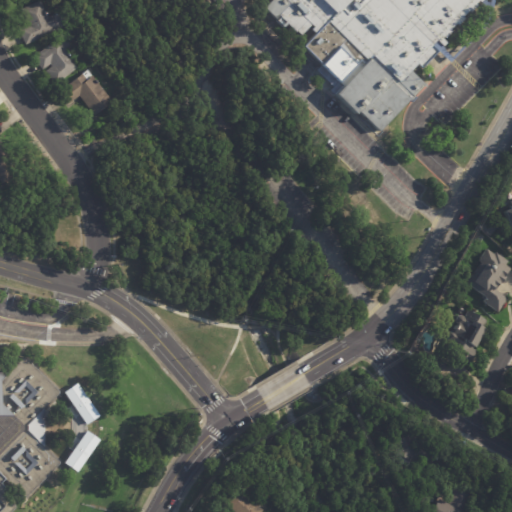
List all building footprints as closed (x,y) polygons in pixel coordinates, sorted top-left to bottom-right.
[(272,0),(264,8),(274,19),(277,16),(293,32),(295,30),(300,35),(310,25),(312,26),(310,29),(314,33),(301,46),(320,65),(315,71),(332,87),(327,89),(352,114),(356,111),(376,132),(423,84),(409,70),(415,64),(419,68),(436,50),(450,62),(491,18),(492,1),(492,0),(272,0)] [(44,2),(49,13),(51,13),(53,16),(51,17),(52,18),(66,12),(73,27),(58,34),(58,33),(29,46),(22,31),(32,27),(25,10),(44,2)] [(84,68),(60,86),(49,72),(56,68),(54,65),(46,71),(37,58),(62,39),(65,43),(71,39),(79,49),(74,53),(77,57),(76,58),(84,68)] [(84,99),(82,96),(73,102),(64,90),(92,70),(115,102),(96,116),(84,99)] [(0,143),(15,162),(12,164),(19,174),(4,185),(0,179),(0,143)] [(511,239),(507,228),(506,228),(501,217),(502,216),(499,211),(510,206),(508,202),(511,200),(511,239)] [(509,269),(507,273),(505,271),(501,276),(503,277),(498,283),(497,282),(494,286),(496,288),(494,290),(505,299),(495,312),(481,301),(484,297),(464,283),(479,263),(477,262),(486,249),(493,254),(495,252),(507,261),(505,265),(510,269),(509,269)] [(479,335),(471,349),(474,351),(466,364),(441,349),(446,341),(445,337),(448,332),(452,331),(453,332),(453,330),(450,328),(452,325),(456,327),(458,322),(455,320),(458,317),(461,316),(464,317),(468,311),(487,321),(479,335)] [(0,511),(0,374),(9,374),(22,360),(24,359),(25,359),(58,392),(59,394),(58,395),(44,410),(44,449),(59,463),(59,465),(58,466),(25,499),(23,499),(5,481),(1,485),(6,490),(1,494),(14,506),(14,508),(14,510),(12,511),(0,511)] [(97,416),(75,383),(62,392),(84,425),(97,416)] [(409,462),(406,468),(395,462),(398,455),(384,447),(396,424),(427,440),(425,443),(437,450),(429,465),(414,458),(412,462),(410,460),(409,462)] [(67,449),(68,426),(84,426),(83,466),(67,465),(67,449)] [(428,511),(436,499),(442,503),(456,479),(470,487),(456,511),(457,511),(428,511)] [(250,503),(259,510),(257,511),(219,511),(224,506),(219,502),(224,497),(223,496),(225,493),(226,494),(232,488),(250,503)] [(55,505),(56,507),(51,511),(27,511),(45,495),(55,505)] [(496,511),(505,498),(511,502),(511,511),(496,511)]
